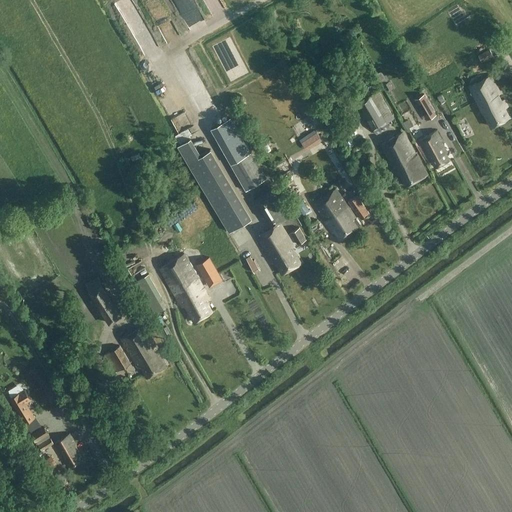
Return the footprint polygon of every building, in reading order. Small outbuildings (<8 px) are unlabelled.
[(495,55),(484,33),(470,40),(481,62),(495,55)] [(173,67),(161,71),(165,86),(178,81),(173,67)] [(392,79),(386,68),(375,74),(382,85),(383,85),(386,90),(392,86),(389,81),(392,79)] [(490,126),(509,117),(505,108),(508,106),(504,99),(501,100),(498,94),(500,93),(491,75),(469,86),(482,113),(484,112),(490,126)] [(445,101),(439,89),(434,92),(437,96),(442,103),(445,101)] [(386,122),(394,118),(379,90),(356,100),(376,134),(389,128),(386,122)] [(415,99),(427,120),(436,114),(424,93),(415,99)] [(317,115),(293,126),(297,135),(321,123),(317,115)] [(357,117),(340,126),(350,142),(366,133),(357,117)] [(194,132),(200,143),(204,140),(199,130),(194,132)] [(435,167),(449,159),(445,152),(447,152),(440,138),(436,130),(418,140),(429,161),(431,160),(435,167)] [(306,147),(321,139),(316,131),(302,139),(306,147)] [(407,186),(428,174),(423,165),(417,155),(416,155),(404,133),(403,132),(380,145),(398,174),(399,173),(407,186)] [(240,153),(249,181),(264,176),(255,148),(240,153)] [(201,155),(188,163),(229,232),(247,221),(206,152),(201,155)] [(272,188),(267,191),(255,198),(272,228),(257,236),(274,264),(275,262),(282,274),(301,262),(292,247),(294,246),(280,222),(285,220),(289,217),(272,188)] [(355,218),(335,188),(313,203),(328,226),(329,226),(333,232),(334,231),(340,239),(360,223),(356,217),(355,218)] [(348,201),(353,208),(360,219),(369,212),(357,195),(348,201)] [(297,205),(304,215),(309,211),(303,201),(297,205)] [(290,232),(297,244),(306,239),(299,227),(290,232)] [(194,322),(212,311),(206,301),(209,299),(184,254),(160,268),(182,306),(185,304),(194,322)] [(205,278),(218,271),(210,256),(196,264),(205,278)] [(254,272),(259,269),(254,259),(248,263),(254,272)] [(109,324),(122,315),(102,282),(99,277),(85,284),(88,290),(109,324)] [(149,304),(155,314),(164,308),(159,299),(149,304)] [(163,358),(171,354),(168,349),(161,354),(158,350),(159,350),(144,325),(121,339),(138,368),(141,366),(147,377),(167,365),(163,358)] [(114,372),(130,363),(119,346),(104,354),(114,372)] [(16,408),(26,423),(34,418),(25,403),(31,399),(25,390),(10,398),(16,408)] [(38,430),(31,434),(36,442),(49,435),(45,428),(39,432),(38,430)] [(69,466),(82,459),(77,450),(77,451),(74,446),(76,445),(69,434),(55,442),(69,466)] [(49,435),(36,442),(38,445),(50,438),(49,435)] [(50,438),(38,445),(42,451),(54,444),(50,438)]
